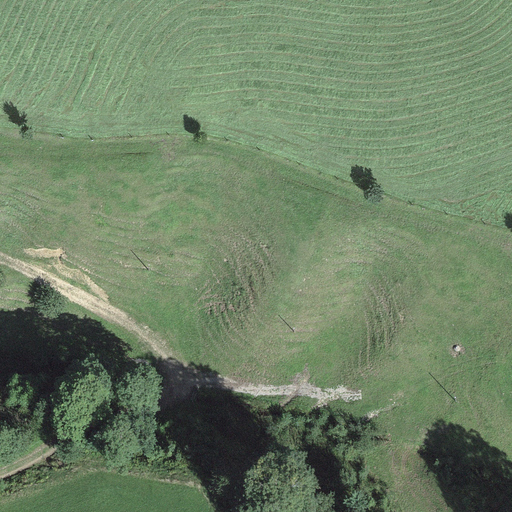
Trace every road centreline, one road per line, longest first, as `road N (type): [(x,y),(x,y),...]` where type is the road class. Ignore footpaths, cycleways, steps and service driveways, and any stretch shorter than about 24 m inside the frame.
road 1 (track): [(0,133),(88,142),(192,136),(511,234)]
road 2 (track): [(0,255),(70,289),(154,346),(176,376),(170,396),(98,422),(0,474)]
